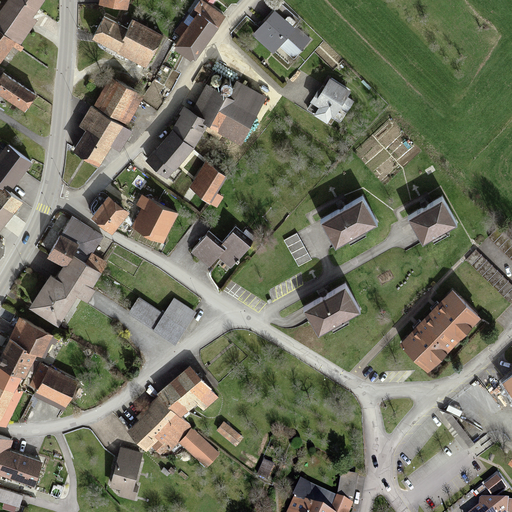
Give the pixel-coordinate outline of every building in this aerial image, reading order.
[(42,0),(10,0),(0,14),(0,69),(2,71),(37,22),(32,19),(45,1),(42,0)] [(130,0),(104,0),(103,8),(129,12),(130,0)] [(196,16),(213,29),(221,19),(199,2),(191,13),(196,16)] [(274,13),(252,36),(270,53),(285,38),(299,52),(307,44),(274,13)] [(196,16),(171,48),(188,61),(213,29),(196,16)] [(95,39),(146,64),(159,37),(130,23),(126,31),(104,19),(95,39)] [(4,77),(0,83),(0,93),(28,111),(37,97),(4,77)] [(94,110),(126,128),(143,98),(111,80),(94,110)] [(310,104),(333,118),(347,93),(328,81),(320,94),(317,92),(310,104)] [(206,87),(189,116),(204,126),(238,145),(264,100),(234,83),(225,100),(221,97),(206,87)] [(123,152),(134,132),(126,128),(94,110),(91,108),(80,128),(86,131),(111,145),(123,152)] [(184,112),(171,131),(191,145),(204,126),(189,116),(184,112)] [(111,145),(86,131),(75,151),(100,164),(111,145)] [(170,134),(146,161),(164,178),(189,151),(170,134)] [(9,149),(0,159),(0,188),(0,189),(8,195),(31,166),(9,149)] [(204,166),(188,190),(200,198),(199,200),(212,208),(218,197),(213,194),(224,178),(204,166)] [(443,186),(410,206),(427,234),(461,213),(443,186)] [(8,195),(0,189),(0,258),(8,248),(0,241),(0,232),(23,204),(15,197),(13,199),(8,195)] [(105,198),(90,217),(114,234),(128,214),(105,198)] [(142,209),(132,230),(160,244),(174,216),(140,199),(136,206),(142,209)] [(357,203),(318,225),(331,248),(370,226),(357,203)] [(74,221),(63,238),(78,247),(93,257),(104,240),(74,221)] [(511,242),(498,229),(489,238),(511,260),(511,242)] [(229,268),(247,248),(231,234),(219,249),(205,237),(192,253),(207,266),(215,257),(229,268)] [(52,257),(66,266),(71,259),(78,247),(63,238),(52,257)] [(511,286),(477,250),(467,260),(508,302),(511,298),(511,286)] [(93,257),(86,269),(100,277),(107,266),(93,257)] [(50,277),(31,307),(57,323),(74,296),(85,302),(100,277),(86,269),(71,259),(66,266),(57,282),(50,277)] [(342,290),(302,312),(315,335),(354,313),(342,290)] [(449,294),(399,347),(426,372),(476,319),(449,294)] [(164,317),(136,299),(125,316),(175,347),(196,313),(174,300),(164,317)] [(68,345),(20,320),(10,338),(42,355),(58,363),(68,345)] [(28,381),(42,355),(10,338),(0,356),(0,366),(23,378),(28,381)] [(0,384),(15,393),(23,378),(0,366),(0,384)] [(49,370),(35,396),(61,409),(75,384),(49,370)] [(157,398),(136,418),(139,421),(126,434),(143,451),(156,439),(167,451),(189,431),(178,419),(194,403),(201,411),(214,399),(186,370),(154,395),(157,398)] [(511,375),(501,385),(511,399),(511,375)] [(0,420),(15,393),(0,384),(0,420)] [(469,448),(474,444),(452,415),(440,410),(469,448)] [(223,424),(216,432),(234,447),(241,439),(223,424)] [(0,475),(1,473),(12,477),(16,463),(38,470),(40,463),(7,453),(10,442),(0,439),(0,475)] [(119,450),(110,485),(120,487),(117,497),(130,500),(141,455),(119,450)] [(262,463),(257,478),(268,482),(273,467),(262,463)] [(496,480),(483,489),(489,497),(501,488),(496,480)] [(313,511),(293,502),(288,511),(349,511),(351,509),(335,501),(329,511),(313,511)] [(505,511),(505,505),(496,505),(493,510),(486,502),(478,501),(478,508),(473,511),(505,511)]
